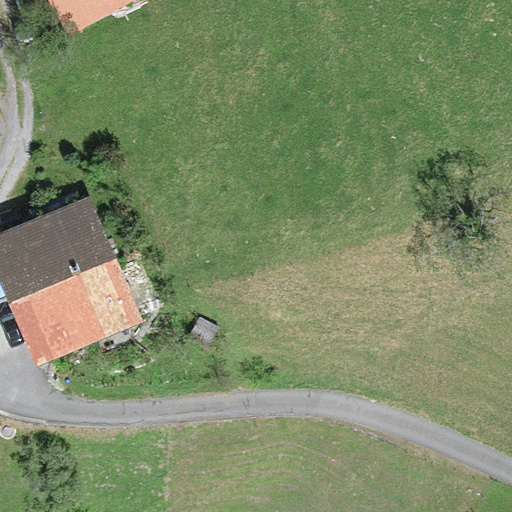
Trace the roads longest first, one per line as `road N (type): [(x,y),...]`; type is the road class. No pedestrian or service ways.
road 1 (residential): [(0,392),(68,410),(296,402),(392,421)]
road 2 (track): [(4,0),(18,114),(16,149),(0,188)]
road 3 (track): [(392,421),(511,474)]
